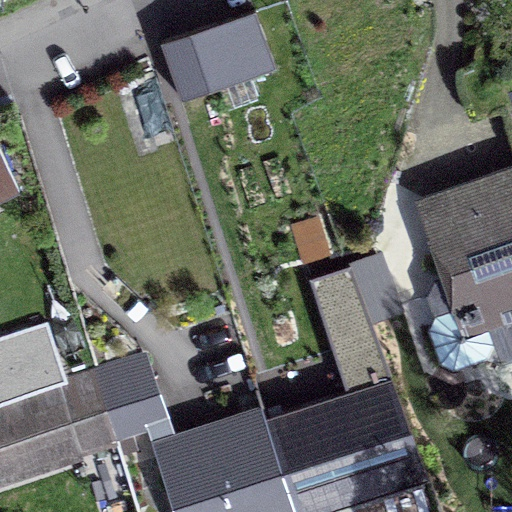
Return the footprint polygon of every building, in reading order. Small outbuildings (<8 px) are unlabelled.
[(183,95),(277,62),(257,8),(164,38),(183,95)] [(511,175),(430,203),(454,272),(434,279),(427,292),(435,313),(428,326),(440,360),(453,367),(487,355),(500,361),(511,356),(511,53),(459,72),(474,114),(503,104),(511,128),(511,175)] [(376,252),(348,262),(368,318),(397,308),(376,252)] [(349,375),(362,371),(385,362),(368,318),(348,262),(345,254),(313,276),(349,375)] [(296,314),(294,338),(297,352),(331,339),(318,310),(310,308),(302,297),(289,305),(296,314)] [(144,354),(95,369),(114,431),(165,412),(144,354)] [(265,417),(295,511),(319,511),(319,510),(426,475),(385,362),(362,371),(367,384),(265,417)] [(77,443),(114,431),(95,369),(0,400),(0,473),(78,447),(77,443)] [(179,511),(295,511),(265,417),(160,451),(179,511)]
